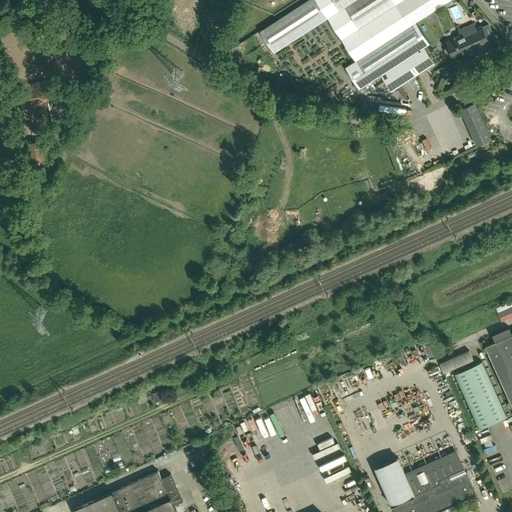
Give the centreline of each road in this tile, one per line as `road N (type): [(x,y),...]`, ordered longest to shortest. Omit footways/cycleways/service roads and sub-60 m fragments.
road 1 (unclassified): [(511,66),(397,123),(340,119),(272,105),(142,29),(0,7)]
road 2 (track): [(0,480),(191,396)]
